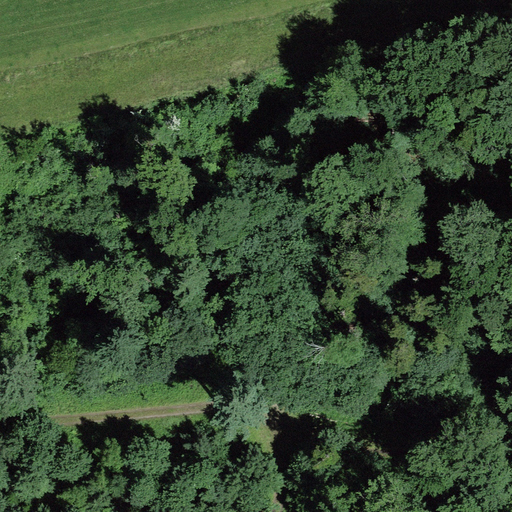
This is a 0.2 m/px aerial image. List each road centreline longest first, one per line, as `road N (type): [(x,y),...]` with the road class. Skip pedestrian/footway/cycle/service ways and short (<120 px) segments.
road 1 (track): [(128,0),(133,78),(461,0)]
road 2 (track): [(511,327),(248,402)]
road 3 (track): [(248,402),(0,426)]
road 4 (track): [(133,78),(0,128)]
road 5 (track): [(283,511),(287,444),(248,402)]
